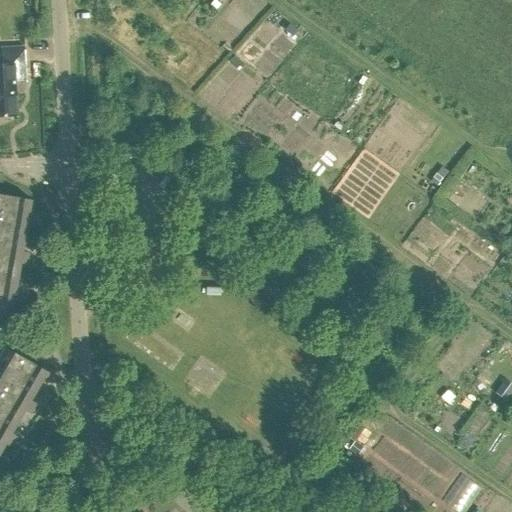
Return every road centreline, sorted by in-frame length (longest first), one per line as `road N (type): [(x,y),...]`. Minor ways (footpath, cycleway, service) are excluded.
road 1 (track): [(60,12),(511,335)]
road 2 (unclassified): [(62,511),(78,480),(86,433),(67,163)]
road 3 (track): [(274,0),(511,172)]
road 4 (unclassified): [(67,163),(59,0)]
